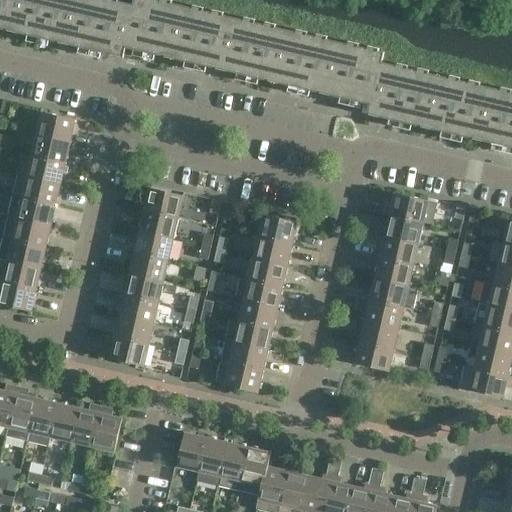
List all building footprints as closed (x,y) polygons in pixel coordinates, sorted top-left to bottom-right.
[(0,0),(0,29),(38,38),(47,0),(0,0)] [(90,50),(101,0),(47,0),(38,38),(90,50)] [(144,52),(156,0),(134,0),(133,5),(111,0),(101,0),(90,50),(124,58),(126,48),(144,52)] [(196,64),(208,12),(156,0),(144,52),(196,64)] [(248,76),(260,24),(208,12),(196,64),(248,76)] [(300,88),(312,36),(260,24),(248,76),(300,88)] [(351,100),(363,48),(312,36),(300,88),(351,100)] [(401,122),(413,70),(382,63),(384,53),(363,48),(351,100),(370,105),(367,115),(401,122)] [(452,134),(465,82),(413,70),(401,122),(452,134)] [(504,146),(511,112),(511,92),(465,82),(452,134),(504,146)] [(13,102),(4,100),(1,113),(10,115),(13,102)] [(42,112),(37,134),(70,142),(76,120),(42,112)] [(66,163),(70,142),(37,134),(32,155),(66,163)] [(301,167),(303,154),(289,151),(286,164),(301,167)] [(66,163),(32,155),(23,153),(18,174),(61,184),(66,163)] [(56,205),(61,184),(18,174),(13,195),(56,205)] [(150,188),(145,210),(178,218),(183,196),(150,188)] [(395,193),(390,215),(423,223),(433,225),(438,203),(395,193)] [(51,226),(56,205),(13,195),(8,216),(51,226)] [(222,202),(213,200),(210,213),(219,215),(222,202)] [(233,218),(236,206),(236,205),(227,203),(224,216),(233,218)] [(466,207),(457,205),(454,218),(463,220),(466,207)] [(478,224),(481,210),(472,208),(469,221),(478,224)] [(173,239),(178,218),(145,210),(140,231),(173,239)] [(264,215),(259,237),(292,245),(298,222),(264,215)] [(418,244),(423,223),(390,215),(385,236),(418,244)] [(46,247),(51,226),(8,216),(3,237),(46,247)] [(169,260),(173,239),(140,231),(135,253),(169,260)] [(205,233),(202,246),(211,248),(214,236),(205,233)] [(413,265),(418,244),(385,236),(380,258),(413,265)] [(0,258),(41,268),(46,247),(3,237),(0,251),(0,258)] [(220,237),(217,249),(226,251),(229,239),(220,237)] [(288,266),(292,245),(259,237),(254,258),(288,266)] [(456,253),(458,241),(450,239),(447,251),(456,253)] [(473,244),(464,242),(462,254),(470,256),(473,244)] [(511,266),(511,243),(504,242),(499,263),(511,266)] [(208,260),(211,248),(202,246),(199,258),(208,260)] [(223,264),(226,251),(217,249),(214,262),(223,264)] [(453,265),(456,253),(447,251),(444,263),(453,265)] [(164,281),(169,260),(135,253),(130,274),(164,281)] [(468,269),(470,256),(462,254),(459,267),(468,269)] [(0,281),(36,290),(41,268),(0,258),(0,281)] [(283,287),(288,266),(254,258),(249,279),(283,287)] [(408,286),(413,265),(380,258),(375,279),(408,286)] [(511,288),(511,266),(499,263),(494,284),(511,288)] [(206,269),(197,267),(194,280),(203,282),(206,269)] [(451,274),(442,272),(439,285),(448,287),(451,274)] [(159,302),(164,281),(130,274),(125,295),(159,302)] [(283,287),(249,279),(240,277),(235,298),(244,300),(278,308),(283,287)] [(207,291),(216,293),(219,280),(210,278),(207,291)] [(416,288),(408,286),(375,279),(370,300),(404,307),(411,309),(416,288)] [(0,304),(31,312),(36,290),(0,281),(0,304)] [(511,288),(494,284),(485,282),(480,303),(489,305),(511,310),(511,288)] [(452,296),(461,299),(464,285),(455,283),(452,296)] [(154,323),(159,302),(125,295),(121,316),(154,323)] [(190,297),(187,309),(196,311),(199,299),(190,297)] [(205,300),(202,312),(211,314),(214,302),(205,300)] [(273,329),(278,308),(244,300),(240,321),(273,329)] [(399,328),(404,307),(370,300),(365,321),(399,328)] [(435,302),(432,314),(441,316),(444,304),(435,302)] [(450,305),(447,317),(456,320),(459,307),(450,305)] [(511,332),(511,310),(489,305),(484,326),(511,332)] [(193,323),(196,311),(187,309),(184,321),(193,323)] [(208,327),(211,314),(202,312),(199,325),(208,327)] [(438,328),(441,316),(432,314),(429,326),(438,328)] [(149,344),(154,323),(121,316),(116,337),(149,344)] [(453,332),(456,320),(447,317),(444,330),(453,332)] [(273,329),(240,321),(230,319),(226,340),(268,350),(273,329)] [(394,349),(399,328),(365,321),(360,342),(394,349)] [(511,354),(511,332),(484,326),(479,347),(511,354)] [(144,367),(149,344),(116,337),(111,359),(144,367)] [(180,339),(177,351),(186,353),(189,341),(180,339)] [(263,371),(268,350),(226,340),(221,361),(263,371)] [(195,342),(192,354),(201,357),(204,344),(195,342)] [(389,372),(394,349),(360,342),(355,364),(389,372)] [(431,358),(434,346),(425,344),(422,356),(431,358)] [(440,347),(437,360),(446,362),(449,349),(440,347)] [(508,376),(511,358),(511,354),(479,347),(474,368),(508,376)] [(184,366),(186,353),(177,351),(175,363),(184,366)] [(198,369),(201,357),(192,354),(189,367),(198,369)] [(428,370),(431,358),(422,356),(419,368),(428,370)] [(443,374),(446,362),(437,360),(434,372),(443,374)] [(258,393),(263,371),(221,361),(216,383),(258,393)] [(508,376),(474,368),(465,366),(460,388),(503,398),(508,376)] [(0,425),(9,427),(16,394),(18,387),(12,385),(8,388),(7,392),(0,390),(0,425)] [(18,387),(16,394),(9,427),(6,437),(27,442),(37,399),(26,396),(27,393),(24,388),(18,387)] [(51,437),(58,404),(37,399),(27,442),(48,447),(51,437)] [(72,442),(79,408),(58,404),(51,437),(72,442)] [(91,411),(79,408),(72,442),(93,447),(100,413),(102,406),(96,405),(92,408),(91,411)] [(102,406),(100,413),(93,447),(115,452),(123,419),(110,416),(111,412),(108,408),(102,406)] [(199,471),(207,438),(185,433),(177,466),(199,471)] [(218,486),(228,443),(207,438),(199,471),(197,481),(218,486)] [(239,491),(249,448),(228,443),(218,486),(239,491)] [(271,453),(249,448),(239,491),(259,495),(261,486),(262,486),(267,466),(268,467),(271,453)] [(287,448),(285,457),(297,460),(299,451),(287,448)] [(301,511),(310,476),(297,473),(298,469),(295,468),(297,460),(285,457),(283,465),(289,467),(278,511),(301,511)] [(330,458),(328,467),(340,470),(342,461),(330,458)] [(278,511),(289,467),(283,465),(280,465),(279,469),(268,467),(267,466),(262,486),(261,486),(259,495),(256,510),(265,511),(278,511)] [(345,511),(352,486),(340,483),(341,479),(338,478),(340,470),(328,467),(326,475),(332,477),(323,511),(345,511)] [(384,471),(378,470),(372,468),(370,477),(382,479),(384,471)] [(497,485),(500,473),(492,471),(489,483),(497,485)] [(40,484),(42,475),(29,472),(27,481),(40,484)] [(511,472),(509,472),(509,475),(500,473),(497,485),(506,487),(507,481),(511,481),(511,472)] [(54,478),(42,475),(40,484),(52,487),(54,478)] [(323,511),(332,477),(326,475),(323,475),(322,479),(310,476),(301,511),(323,511)] [(390,511),(394,496),(382,493),(383,489),(380,488),(382,479),(370,477),(368,485),(374,486),(368,511),(390,511)] [(9,481),(0,478),(0,488),(7,490),(9,481)] [(414,478),(412,486),(424,489),(426,481),(414,478)] [(82,493),(84,485),(71,482),(69,491),(82,493)] [(368,511),(374,486),(368,485),(365,484),(364,489),(352,486),(345,511),(368,511)] [(96,487),(84,485),(82,493),(94,496),(96,487)] [(422,498),(424,489),(412,486),(410,495),(416,496),(412,511),(435,511),(437,506),(424,503),(425,498),(422,498)] [(36,498),(38,490),(26,487),(24,496),(36,498)] [(51,492),(38,490),(36,498),(49,501),(51,492)] [(412,511),(416,496),(410,495),(407,494),(406,499),(394,496),(390,511),(412,511)] [(0,499),(0,503),(12,507),(14,498),(1,495),(0,499)] [(78,508),(80,499),(68,496),(66,505),(78,508)] [(93,502),(80,499),(78,508),(91,511),(93,502)]
